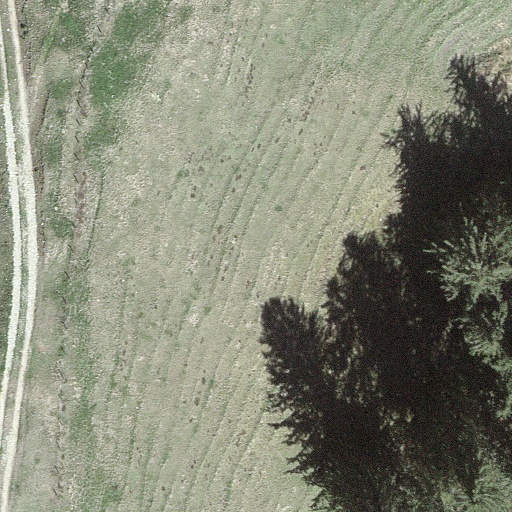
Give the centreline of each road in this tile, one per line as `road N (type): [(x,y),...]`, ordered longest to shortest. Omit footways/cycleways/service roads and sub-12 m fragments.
road 1 (track): [(23,199),(26,270),(0,478)]
road 2 (track): [(4,0),(23,199)]
